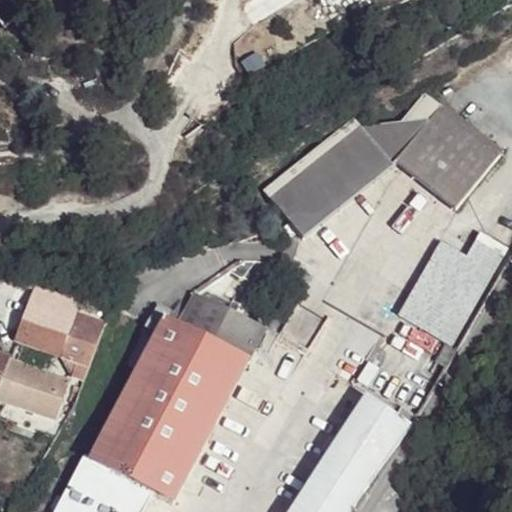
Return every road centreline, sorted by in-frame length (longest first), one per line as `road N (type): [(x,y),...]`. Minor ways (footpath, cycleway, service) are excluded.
road 1 (unknown): [(251,511),(347,318),(401,252),(475,211),(511,169)]
road 2 (unknown): [(0,204),(90,197),(132,184),(190,72),(216,0)]
road 3 (residential): [(368,511),(511,271)]
